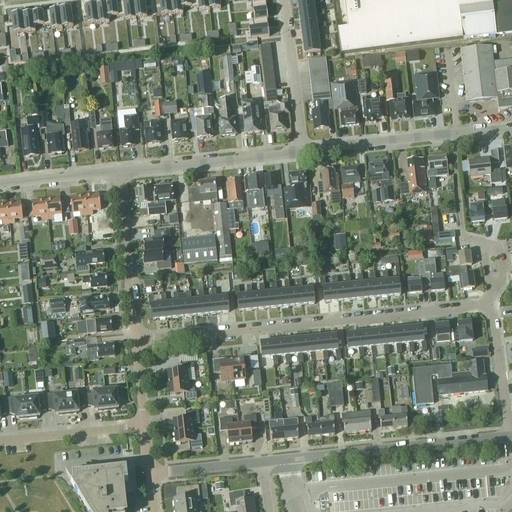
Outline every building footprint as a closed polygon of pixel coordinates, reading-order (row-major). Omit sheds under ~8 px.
[(132,0),(133,1),(123,2),(126,21),(136,20),(133,0),(132,0)] [(144,0),(133,0),(136,20),(136,19),(147,18),(144,0)] [(170,0),(159,0),(161,16),(172,15),(172,16),(170,0)] [(170,0),(172,16),(183,14),(182,8),(181,8),(180,0),(170,0)] [(180,0),(181,8),(182,8),(190,7),(190,9),(198,8),(199,12),(197,0),(180,0)] [(197,0),(199,12),(209,11),(207,0),(197,0)] [(219,0),(207,0),(209,11),(210,11),(210,10),(220,9),(219,0)] [(252,0),(253,3),(251,3),(252,11),(266,10),(266,3),(266,2),(266,0),(252,0)] [(312,0),(313,1),(298,3),(299,16),(315,14),(314,12),(313,4),(322,3),(321,0),(312,0)] [(511,2),(491,5),(490,0),(343,0),(348,29),(337,30),(341,55),(511,33),(511,2)] [(116,3),(106,4),(108,17),(117,16),(117,18),(125,17),(125,21),(126,21),(123,2),(123,3),(116,4),(116,3)] [(96,4),(85,6),(87,25),(98,24),(98,25),(99,25),(96,4)] [(97,4),(96,4),(99,25),(109,23),(108,17),(106,4),(97,5),(97,4)] [(71,8),(59,9),(62,29),(73,27),(71,8)] [(59,10),(50,11),(52,30),(62,29),(59,9),(59,10)] [(253,28),(248,29),(268,27),(267,20),(268,20),(266,10),(252,11),(252,12),(253,12),(254,20),(252,20),(253,28)] [(43,12),(32,13),(34,27),(35,27),(43,26),(43,27),(51,26),(52,30),(50,11),(49,11),(49,12),(43,13),(43,12)] [(315,14),(299,16),(301,29),(316,27),(316,25),(315,17),(324,15),(323,11),(314,12),(315,14)] [(23,13),(22,14),(25,34),(35,32),(35,27),(34,27),(32,13),(23,14),(23,13)] [(22,14),(11,15),(14,35),(24,33),(24,34),(25,34),(22,14)] [(316,27),(301,29),(303,42),(318,40),(318,37),(317,30),(326,28),(325,23),(316,25),(316,27)] [(268,27),(248,29),(250,40),(269,37),(268,27)] [(318,58),(318,53),(320,52),(319,42),(328,41),(327,36),(318,37),(318,40),(303,42),(304,54),(307,54),(308,59),(318,58)] [(492,47),(461,50),(466,103),(497,99),(498,110),(510,109),(510,111),(511,110),(511,71),(494,73),(492,47)] [(381,67),(380,55),(362,58),(363,69),(381,67)] [(234,83),(231,57),(222,58),(225,84),(234,83)] [(135,70),(134,62),(109,65),(110,73),(117,73),(131,71),(132,78),(136,77),(135,70)] [(108,68),(98,69),(100,80),(109,79),(108,68)] [(261,85),(260,68),(251,68),(252,86),(261,85)] [(210,74),(209,72),(196,74),(198,96),(212,95),(211,90),(212,90),(210,74)] [(439,100),(436,73),(414,76),(417,102),(412,102),(414,119),(434,117),(433,101),(439,100)] [(398,98),(395,77),(384,78),(387,102),(391,102),(392,110),(390,110),(392,122),(409,120),(407,100),(405,100),(404,97),(398,98)] [(331,84),(332,99),(333,110),(334,111),(340,110),(342,127),(358,125),(357,119),(359,119),(355,81),(331,84)] [(365,81),(358,82),(359,95),(366,94),(365,81)] [(311,90),(329,88),(328,82),(310,84),(311,90)] [(312,96),(330,94),(329,88),(311,90),(312,96)] [(276,91),(264,92),(265,104),(277,102),(276,91)] [(330,94),(312,96),(312,102),(319,101),(330,100),(330,99),(330,94)] [(366,96),(362,96),(362,103),(364,119),(366,119),(367,124),(376,123),(375,119),(386,118),(385,100),(367,102),(366,96)] [(212,108),(212,98),(203,98),(203,109),(212,108)] [(232,119),(229,98),(220,100),(222,120),(219,120),(219,122),(218,124),(220,127),(221,137),(230,136),(231,137),(235,137),(236,134),(234,118),(232,119)] [(333,110),(332,99),(330,99),(330,100),(319,101),(320,104),(319,104),(320,110),(311,111),(314,130),(328,129),(327,116),(328,116),(328,111),(333,110)] [(164,116),(163,104),(163,102),(154,103),(155,119),(164,118),(164,116)] [(250,103),(253,134),(260,133),(259,122),(261,122),(259,102),(250,103)] [(175,103),(163,104),(164,116),(177,114),(175,103)] [(253,134),(250,103),(242,104),(245,135),(253,134)] [(288,114),(287,104),(279,105),(280,108),(269,109),(271,132),(286,130),(284,114),(288,114)] [(90,129),(96,131),(94,110),(88,111),(90,129)] [(39,125),(38,114),(38,113),(32,114),(32,117),(27,118),(27,127),(39,125)] [(47,113),(38,114),(39,125),(40,130),(46,130),(47,138),(48,156),(50,156),(51,157),(53,157),(54,155),(63,154),(62,136),(64,136),(63,126),(60,127),(60,126),(55,126),(48,124),(47,113)] [(139,132),(137,117),(124,119),(125,131),(120,132),(122,148),(123,148),(125,149),(127,149),(128,149),(129,147),(135,146),(133,133),(139,132)] [(212,138),(210,117),(195,118),(197,140),(199,139),(199,141),(202,140),(203,139),(212,138)] [(112,133),(110,120),(100,121),(101,134),(96,135),(98,150),(99,150),(101,152),(103,151),(104,150),(113,148),(112,133)] [(187,141),(185,121),(170,123),(172,142),(173,142),(175,144),(177,143),(178,142),(187,141)] [(159,128),(159,123),(151,124),(150,123),(143,123),(146,145),(154,144),(156,146),(159,145),(160,143),(161,143),(160,135),(161,133),(161,130),(159,128)] [(88,124),(71,126),(71,127),(73,153),(75,153),(76,154),(79,154),(80,152),(88,151),(86,134),(88,134),(88,124)] [(30,158),(39,157),(36,129),(20,131),(23,159),(25,158),(27,160),(29,159),(30,158)] [(499,163),(497,151),(490,151),(491,159),(468,161),(470,177),(490,175),(491,185),(501,184),(500,171),(490,172),(489,165),(499,163)] [(448,177),(446,157),(427,159),(428,168),(426,169),(427,179),(448,177)] [(425,194),(422,160),(407,161),(409,184),(399,185),(400,197),(425,194)] [(388,179),(387,164),(368,166),(370,182),(380,181),(381,190),(371,191),(373,204),(394,202),(391,178),(388,179)] [(360,183),(358,167),(340,169),(342,185),(360,183)] [(334,175),(333,169),(321,171),(323,183),(318,184),(319,191),(321,190),(321,194),(330,193),(331,205),(340,205),(339,192),(337,174),(334,175)] [(306,189),(304,172),(288,174),(289,189),(284,190),(286,210),(309,208),(307,188),(306,189)] [(276,187),(275,175),(264,176),(266,191),(267,198),(273,198),(275,211),(276,221),(284,220),(283,210),(280,186),(276,187)] [(258,177),(244,178),(246,193),(247,209),(265,207),(263,191),(262,191),(260,191),(258,177)] [(242,202),(239,178),(225,180),(228,204),(242,202)] [(232,256),(228,230),(226,210),(225,204),(218,205),(215,181),(198,183),(199,189),(190,190),(191,196),(192,204),(202,203),(202,202),(210,201),(211,206),(212,206),(219,257),(232,256)] [(354,199),(352,184),(341,186),(343,200),(354,199)] [(147,210),(148,216),(165,214),(164,202),(173,201),(171,185),(154,187),(155,193),(152,193),(153,203),(154,205),(147,206),(147,210)] [(139,204),(153,203),(152,193),(151,187),(137,189),(139,204)] [(99,194),(84,196),(87,215),(92,215),(92,211),(100,210),(99,194)] [(80,216),(87,215),(84,196),(70,198),(71,213),(80,212),(80,216)] [(60,199),(45,200),(47,220),(53,219),(53,215),(61,214),(60,199)] [(41,220),(47,220),(45,200),(31,202),(33,217),(41,217),(41,220)] [(486,202),(488,216),(492,216),(493,221),(506,219),(504,200),(486,202)] [(488,216),(486,202),(481,203),(481,205),(469,207),(471,224),(483,222),(482,217),(488,216)] [(21,203),(7,204),(9,224),(14,223),(14,220),(22,219),(21,203)] [(9,224),(7,204),(0,204),(0,221),(2,221),(2,224),(9,224)] [(321,217),(320,204),(311,205),(313,218),(321,217)] [(234,209),(226,210),(228,230),(238,229),(237,224),(235,224),(234,209)] [(179,214),(171,215),(171,224),(180,223),(179,214)] [(438,234),(436,216),(431,217),(434,241),(438,241),(455,239),(454,232),(438,234)] [(68,223),(69,235),(77,234),(76,222),(75,222),(68,223)] [(29,241),(28,229),(19,229),(20,242),(29,241)] [(162,251),(164,251),(163,244),(171,243),(169,230),(154,232),(155,240),(143,241),(145,252),(145,253),(162,251)] [(217,263),(215,237),(181,241),(183,264),(183,266),(217,263)] [(53,252),(65,251),(64,243),(52,244),(53,252)] [(267,243),(256,244),(256,254),(268,253),(267,243)] [(75,252),(76,255),(74,255),(76,274),(82,273),(88,272),(88,266),(105,264),(103,252),(87,254),(86,247),(80,248),(75,252)] [(276,261),(290,260),(289,249),(275,251),(276,261)] [(457,255),(456,249),(445,250),(446,263),(453,262),(452,256),(457,255)] [(145,253),(145,252),(143,253),(144,265),(157,263),(157,270),(171,269),(170,257),(163,258),(162,251),(145,253)] [(453,274),(466,272),(466,267),(471,266),(469,253),(458,255),(460,267),(452,268),(453,274)] [(57,269),(56,256),(39,258),(40,270),(57,269)] [(425,274),(426,287),(431,287),(431,293),(444,291),(443,280),(443,274),(435,275),(435,273),(436,273),(435,260),(424,261),(424,265),(425,274)] [(425,274),(424,265),(419,266),(419,275),(420,278),(407,280),(409,295),(421,294),(421,288),(426,287),(425,274)] [(466,272),(453,274),(453,278),(462,277),(463,290),(474,288),(473,276),(467,277),(466,272)] [(241,280),(240,273),(232,274),(232,281),(241,280)] [(382,273),(383,282),(386,282),(387,297),(400,296),(398,281),(388,282),(387,273),(382,273)] [(74,283),(74,274),(60,276),(61,280),(68,279),(68,283),(74,283)] [(370,274),(371,283),(373,283),(374,298),(387,297),(386,282),(383,282),(375,283),(374,274),(370,274)] [(107,288),(106,275),(82,278),(83,285),(90,284),(91,290),(107,288)] [(357,276),(358,284),(360,284),(362,300),(374,298),(373,283),(371,283),(362,284),(362,275),(357,276)] [(345,281),(346,285),(348,285),(349,301),(362,300),(360,284),(358,284),(350,285),(350,276),(347,277),(345,277),(345,281)] [(337,302),(349,301),(348,285),(346,285),(338,286),(337,277),(332,278),(333,287),(336,287),(337,302)] [(38,289),(46,288),(45,279),(38,280),(38,289)] [(336,287),(333,287),(325,287),(324,279),(320,279),(321,288),(322,288),(324,303),(337,302),(336,287)] [(300,290),(301,306),(314,304),(313,289),(303,290),(302,281),(297,282),(298,291),(300,290)] [(287,292),(289,307),(301,306),(300,290),(298,291),(290,291),(289,282),(284,283),(285,292),(287,292)] [(275,293),(276,308),(289,307),(287,292),(285,292),(277,293),(277,283),(272,284),(273,293),(275,293)] [(262,294),(264,309),(276,308),(275,293),(273,293),(265,294),(264,284),(259,285),(260,294),(262,294)] [(249,295),(251,310),(264,309),(262,294),(260,294),(252,295),(251,286),(247,286),(248,295),(249,295)] [(249,295),(248,295),(239,296),(239,287),(234,287),(235,296),(237,296),(238,312),(251,310),(249,295)] [(213,299),(215,314),(228,313),(227,298),(217,299),(216,290),(211,290),(212,300),(213,299)] [(201,301),(202,316),(215,314),(213,299),(212,300),(204,300),(203,291),(198,292),(199,301),(201,301)] [(188,302),(190,317),(202,316),(201,301),(199,301),(192,301),(191,292),(186,293),(187,302),(188,302)] [(176,303),(177,318),(190,317),(188,302),(187,302),(179,303),(178,293),(173,294),(174,303),(176,303)] [(164,304),(162,304),(161,295),(153,296),(148,296),(149,305),(151,305),(153,321),(165,319),(164,304)] [(164,304),(165,319),(177,318),(176,303),(174,303),(167,304),(166,295),(161,295),(162,304),(164,304)] [(109,310),(108,297),(80,301),(82,317),(95,315),(94,312),(109,310)] [(65,310),(64,299),(49,301),(50,312),(65,310)] [(24,318),(32,317),(31,308),(23,309),(24,318)] [(112,332),(111,319),(86,322),(87,335),(112,332)] [(458,329),(454,330),(455,343),(472,341),(472,333),(471,322),(458,324),(458,329)] [(43,343),(56,341),(53,323),(41,325),(43,343)] [(450,344),(455,343),(454,330),(449,330),(448,325),(435,326),(436,337),(437,344),(449,343),(450,344)] [(422,327),(410,329),(411,343),(412,343),(421,342),(421,352),(426,351),(425,342),(423,342),(422,327)] [(411,343),(410,329),(397,330),(398,344),(400,344),(408,343),(409,353),(413,352),(412,343),(411,343)] [(398,344),(397,330),(384,331),(386,345),(388,345),(395,344),(396,354),(401,353),(400,344),(398,344)] [(386,345),(384,331),(372,332),(373,346),(375,346),(383,345),(384,355),(388,354),(388,345),(386,345)] [(373,346),(372,332),(359,333),(360,347),(363,347),(371,347),(371,356),(376,355),(375,346),(373,346)] [(363,356),(363,347),(360,347),(359,333),(346,335),(347,348),(358,347),(359,357),(363,356)] [(336,336),(324,337),(325,351),(327,351),(330,351),(331,351),(335,350),(336,360),(340,359),(340,350),(337,350),(336,336)] [(323,361),(328,360),(327,351),(325,351),(324,337),(311,338),(312,353),(315,352),(320,352),(323,352),(323,361)] [(311,362),(315,361),(315,352),(312,353),(311,338),(298,339),(300,354),(302,353),(310,353),(311,362)] [(303,362),(302,353),(300,354),(298,339),(286,340),(288,355),(290,355),(298,354),(298,363),(303,362)] [(275,356),(277,356),(285,355),(286,364),(291,363),(290,355),(288,355),(286,340),(273,342),(275,356)] [(278,365),(277,356),(275,356),(273,342),(260,343),(262,357),(273,356),(273,365),(278,365)] [(114,357),(113,344),(87,347),(87,354),(88,362),(99,362),(99,359),(114,357)] [(440,361),(439,349),(432,350),(433,362),(440,361)] [(474,358),(482,357),(482,349),(473,350),(474,358)] [(231,361),(233,381),(245,380),(244,371),(251,370),(249,357),(250,357),(250,356),(242,357),(243,360),(231,361)] [(233,381),(231,361),(220,362),(220,360),(212,361),(213,361),(214,374),(221,373),(222,382),(233,381)] [(169,384),(188,381),(187,370),(194,369),(193,362),(180,364),(180,363),(179,363),(180,371),(167,372),(169,384)] [(484,377),(483,362),(468,363),(469,373),(451,375),(450,365),(411,368),(414,406),(432,405),(432,400),(430,378),(437,377),(438,397),(486,392),(485,377),(484,377)] [(371,380),(372,392),(373,404),(380,403),(378,380),(376,380),(371,380)] [(189,387),(188,381),(169,384),(170,395),(183,394),(184,401),(184,400),(197,399),(196,390),(191,387),(189,387)] [(337,408),(335,384),(328,385),(330,408),(337,408)] [(335,384),(337,408),(344,407),(341,384),(335,384)] [(120,389),(105,391),(107,412),(116,411),(115,409),(118,409),(117,399),(121,399),(120,389)] [(299,408),(297,390),(290,390),(292,409),(299,408)] [(98,413),(107,412),(105,391),(93,392),(93,394),(87,395),(88,407),(94,406),(95,411),(98,411),(98,413)] [(366,404),(373,404),(372,392),(365,392),(366,404)] [(67,416),(65,395),(54,396),(54,394),(47,395),(48,411),(55,410),(55,415),(58,415),(58,416),(67,416)] [(77,394),(65,395),(67,416),(76,415),(76,413),(79,413),(78,408),(85,407),(84,395),(77,396),(77,394)] [(19,420),(28,419),(26,399),(15,400),(14,398),(8,399),(9,415),(15,414),(16,419),(19,419),(19,420)] [(38,398),(26,399),(28,419),(37,419),(37,417),(39,417),(39,412),(45,411),(44,399),(38,400),(38,398)] [(234,410),(234,402),(225,403),(226,411),(234,410)] [(392,418),(393,430),(407,428),(406,417),(407,417),(407,408),(399,409),(399,408),(391,408),(392,418)] [(393,430),(392,418),(385,419),(384,410),(377,411),(377,420),(379,420),(380,431),(393,430)] [(199,424),(198,411),(185,413),(185,412),(185,419),(173,421),(174,432),(194,430),(193,425),(199,424)] [(356,413),(358,433),(371,432),(370,421),(371,420),(370,412),(356,413)] [(344,435),(358,433),(356,413),(341,414),(342,423),(344,423),(344,435)] [(320,419),(321,425),(322,437),(335,436),(334,425),(335,424),(334,415),(327,416),(327,419),(320,419)] [(238,424),(240,444),(252,443),(251,430),(258,429),(258,428),(257,428),(256,416),(243,417),(244,423),(238,424)] [(308,439),(322,437),(321,425),(313,426),(313,417),(305,418),(306,427),(307,427),(308,439)] [(229,445),(240,444),(238,424),(232,425),(232,418),(219,420),(221,432),(220,433),(227,432),(229,445)] [(298,419),(283,420),(286,441),(298,439),(297,428),(299,428),(298,419)] [(272,442),(286,441),(283,420),(268,422),(269,431),(271,431),(272,442)] [(194,436),(194,430),(174,432),(175,444),(188,443),(189,450),(190,450),(189,449),(202,448),(201,435),(194,436)] [(128,482),(126,469),(67,476),(71,483),(88,511),(124,511),(121,483),(128,482)] [(175,510),(197,507),(196,502),(200,501),(198,486),(176,489),(177,498),(174,499),(175,510)] [(237,511),(255,509),(253,498),(243,500),(242,492),(229,495),(230,507),(237,506),(237,511)]
